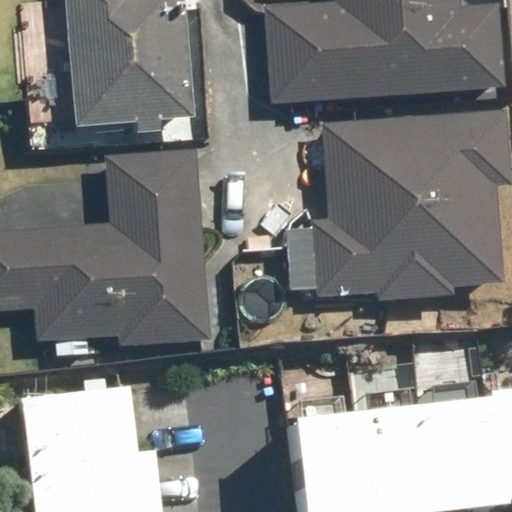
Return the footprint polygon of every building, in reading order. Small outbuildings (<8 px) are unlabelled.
[(60,0),(68,127),(187,120),(180,0),(60,0)] [(330,0),(331,3),(259,8),(266,107),(501,91),(495,5),(454,8),(453,0),(330,0)] [(501,111),(318,123),(325,220),(306,221),(311,302),(502,289),(495,188),(506,187),(501,111)] [(205,342),(191,152),(102,158),(107,224),(0,231),(0,313),(28,311),(31,346),(109,340),(110,349),(205,342)] [(511,389),(486,393),(490,400),(284,421),(293,511),(474,511),(496,510),(495,502),(511,500),(511,389)] [(126,451),(119,390),(11,402),(23,511),(151,511),(145,449),(126,451)]
